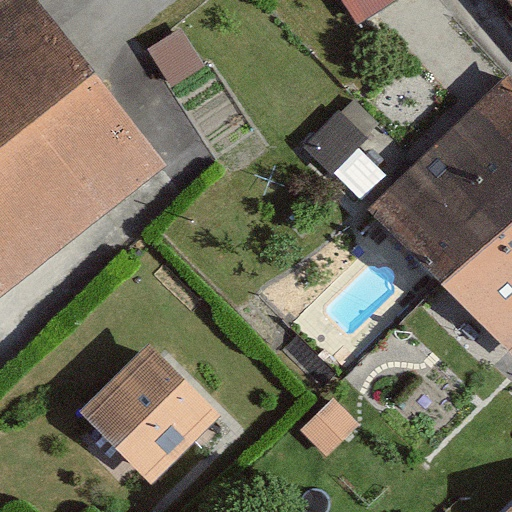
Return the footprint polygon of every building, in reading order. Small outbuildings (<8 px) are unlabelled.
[(400,0),(349,0),(366,24),(379,15),(400,0)] [(59,18),(0,63),(0,269),(158,147),(59,18)] [(453,292),(511,237),(511,101),(482,129),(386,218),(453,292)] [(390,131),(360,102),(308,155),(339,184),(390,131)] [(511,237),(453,292),(511,354),(511,237)] [(214,425),(155,364),(83,433),(143,494),(214,425)]
